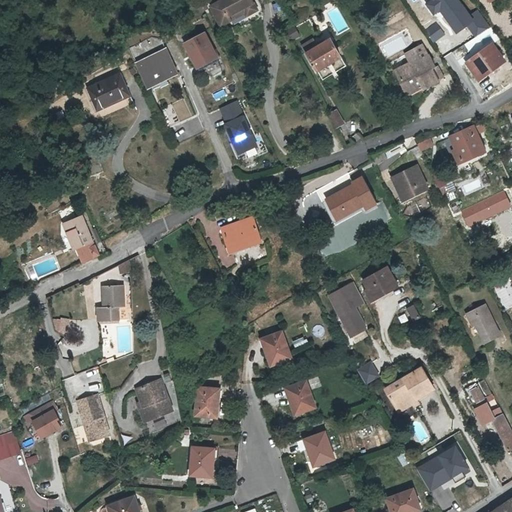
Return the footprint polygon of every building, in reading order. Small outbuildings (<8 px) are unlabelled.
[(253,20),(254,19),(264,14),(256,0),(236,0),(217,10),(223,24),(232,19),(229,14),(246,6),(248,11),(253,20)] [(432,0),(427,4),(433,14),(440,9),(456,31),(466,23),(476,36),(489,27),(477,11),(470,16),(457,0),(432,0)] [(232,19),(248,11),(246,6),(229,14),(232,19)] [(436,23),(425,31),(433,42),(444,34),(436,23)] [(292,24),(283,31),(290,40),(299,34),(292,24)] [(206,32),(188,41),(200,65),(218,56),(206,32)] [(331,37),(308,51),(318,67),(341,53),(331,37)] [(494,42),(465,64),(480,85),(509,63),(494,42)] [(395,71),(408,97),(443,79),(424,43),(404,53),(410,63),(395,71)] [(169,46),(140,61),(153,85),(181,71),(169,46)] [(125,72),(90,89),(101,111),(135,94),(125,72)] [(237,101),(220,109),(226,123),(243,116),(237,101)] [(176,103),(163,109),(172,128),(185,121),(176,103)] [(337,108),(329,112),(336,125),(344,121),(337,108)] [(246,117),(225,126),(239,156),(259,147),(246,117)] [(453,137),(459,149),(453,153),(460,167),(489,153),(476,126),(453,137)] [(459,149),(453,137),(442,142),(448,155),(453,153),(459,149)] [(419,144),(420,147),(422,151),(434,145),(433,141),(431,138),(419,144)] [(391,160),(387,153),(374,160),(377,167),(391,160)] [(432,191),(419,166),(392,179),(405,204),(432,191)] [(441,172),(434,175),(440,187),(447,185),(441,172)] [(357,182),(358,185),(330,200),(341,220),(369,205),(372,210),(382,204),(367,176),(357,182)] [(222,229),(232,245),(246,237),(248,241),(262,232),(251,212),(222,229)] [(68,224),(78,246),(81,245),(82,248),(89,264),(105,256),(86,216),(68,224)] [(246,237),(232,245),(234,249),(248,241),(246,237)] [(397,286),(387,268),(364,281),(369,289),(374,299),(397,286)] [(329,296),(351,337),(365,329),(365,326),(355,308),(365,302),(354,282),(329,296)] [(106,306),(100,307),(100,321),(121,320),(120,306),(120,295),(126,295),(125,284),(105,285),(106,306)] [(369,302),(374,299),(369,289),(364,292),(369,302)] [(412,303),(404,307),(409,317),(418,313),(412,303)] [(468,314),(474,326),(477,324),(486,343),(500,335),(485,305),(468,314)] [(58,330),(69,334),(72,318),(64,317),(64,319),(56,318),(58,330)] [(292,358),(283,332),(262,339),(271,365),(292,358)] [(416,399),(427,393),(433,389),(421,367),(415,371),(395,382),(384,388),(397,411),(408,405),(410,404),(411,403),(409,400),(413,397),(415,399),(416,399)] [(140,400),(142,404),(138,406),(143,420),(172,409),(162,383),(172,380),(169,371),(159,375),(160,379),(136,387),(140,400)] [(316,407),(307,381),(285,388),(295,415),(316,407)] [(467,388),(473,401),(476,400),(477,402),(484,398),(477,383),(467,388)] [(220,390),(198,388),(195,415),(217,417),(220,390)] [(88,429),(94,428),(96,437),(110,434),(99,394),(80,399),(88,429)] [(418,403),(416,399),(415,399),(413,397),(409,400),(411,403),(410,404),(412,407),(418,403)] [(32,413),(44,435),(63,424),(56,410),(58,408),(54,400),(32,413)] [(494,418),(487,403),(474,409),(482,425),(493,420),(492,419),(494,418)] [(493,420),(508,450),(511,448),(511,433),(499,408),(493,411),(496,417),(494,418),(492,419),(493,420)] [(163,417),(154,420),(156,427),(165,425),(163,417)] [(90,439),(96,437),(94,428),(88,429),(90,439)] [(19,431),(0,436),(0,456),(23,450),(19,431)] [(335,458),(325,432),(304,439),(314,465),(335,458)] [(215,449),(193,446),(190,473),(212,475),(215,449)] [(430,490),(453,477),(456,482),(465,477),(462,472),(467,469),(455,447),(418,469),(430,490)] [(35,454),(25,457),(27,465),(38,462),(35,454)] [(415,511),(421,510),(414,490),(387,500),(391,511),(415,511)] [(140,511),(135,497),(108,507),(110,511),(140,511)] [(511,511),(511,498),(493,511),(511,511)]
